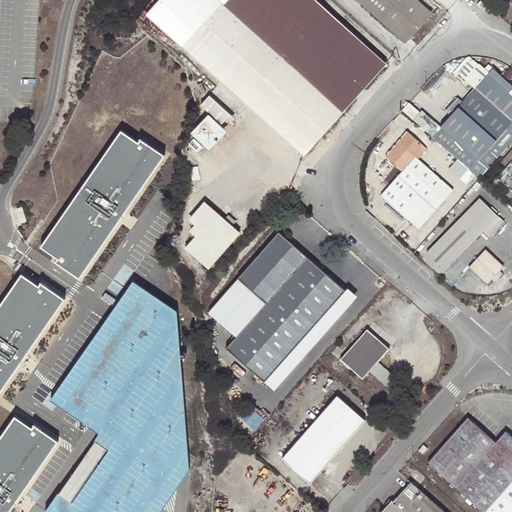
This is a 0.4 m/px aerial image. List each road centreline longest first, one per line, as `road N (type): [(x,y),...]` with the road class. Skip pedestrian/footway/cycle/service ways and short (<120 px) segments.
road 1 (unclassified): [(511,47),(483,35),(446,41),(350,137),(336,162),(348,222)]
road 2 (unclassified): [(348,511),(488,343)]
road 3 (unclassified): [(0,194),(49,111),(70,0)]
road 4 (unclassified): [(348,222),(488,343)]
